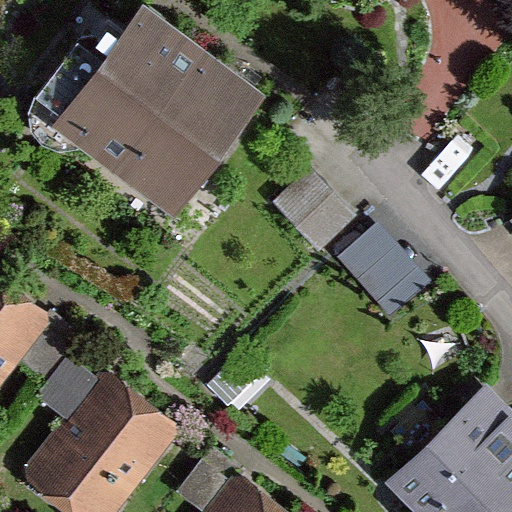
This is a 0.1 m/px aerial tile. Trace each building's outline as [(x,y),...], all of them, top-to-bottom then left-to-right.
[(276,84),(147,4),(63,139),(192,219),(276,84)] [(270,210),(316,254),(352,216),(306,172),(270,210)] [(381,209),(339,248),(393,307),(436,269),(381,209)] [(511,213),(502,221),(511,232),(511,213)] [(0,369),(42,311),(0,281),(0,369)] [(107,511),(175,428),(100,369),(18,473),(66,511),(107,511)] [(511,511),(511,416),(480,385),(383,484),(411,511),(511,511)] [(279,511),(233,473),(199,511),(279,511)]
